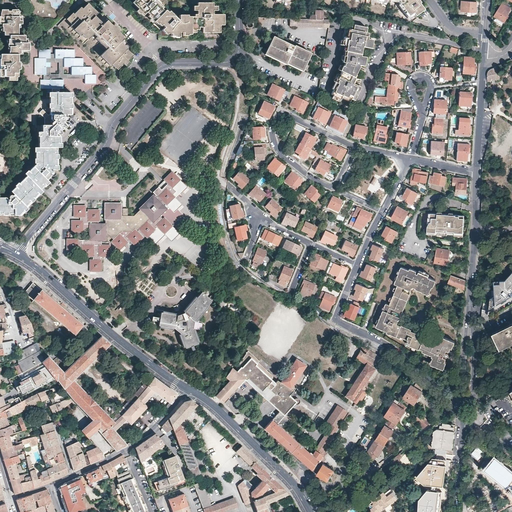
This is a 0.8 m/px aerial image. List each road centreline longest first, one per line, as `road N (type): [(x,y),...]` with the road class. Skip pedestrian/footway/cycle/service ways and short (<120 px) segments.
road 1 (residential): [(15,251),(160,66),(235,57),(239,0)]
road 2 (residential): [(475,173),(464,406)]
road 3 (tertiary): [(187,388),(15,251)]
road 4 (residential): [(356,265),(337,320),(394,351),(464,406)]
road 5 (tertiary): [(310,511),(248,437),(187,388)]
road 6 (residential): [(187,388),(144,436),(50,484)]
road 7 (residential): [(353,146),(333,187),(311,177),(273,140),(283,113)]
